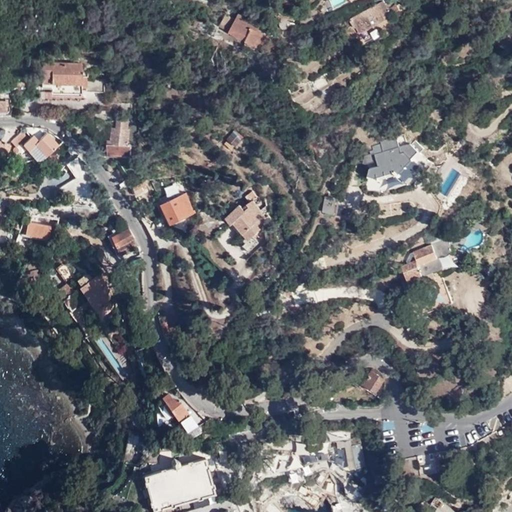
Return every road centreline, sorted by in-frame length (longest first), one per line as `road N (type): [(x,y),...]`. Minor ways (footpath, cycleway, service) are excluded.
road 1 (residential): [(0,123),(52,125),(102,174),(142,237),(155,332),(198,401),(248,412),(293,400),(343,365),(373,362),(392,377),(395,413)]
road 2 (residential): [(230,440),(323,416),(395,413)]
road 3 (residential): [(395,413),(471,418),(511,400)]
